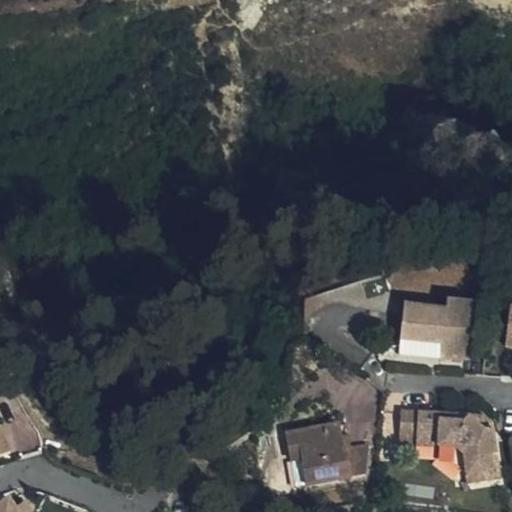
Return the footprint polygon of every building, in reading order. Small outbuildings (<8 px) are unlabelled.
[(443,303),(402,297),(396,352),(425,356),(433,349),(432,342),(440,342),(440,357),(465,358),(470,298),(443,295),(443,303)] [(511,303),(506,302),(503,346),(511,346),(511,303)] [(15,451),(40,439),(26,408),(0,420),(15,451)] [(454,411),(399,410),(398,443),(410,447),(415,447),(436,448),(437,444),(450,445),(460,453),(465,485),(499,479),(492,419),(484,415),(465,414),(461,416),(453,415),(454,411)] [(336,421),(282,430),(290,461),(300,460),(306,486),(365,475),(366,445),(348,451),(336,421)] [(0,452),(9,450),(0,430),(0,452)] [(0,511),(32,511),(23,501),(16,506),(5,493),(0,496),(0,511)]
